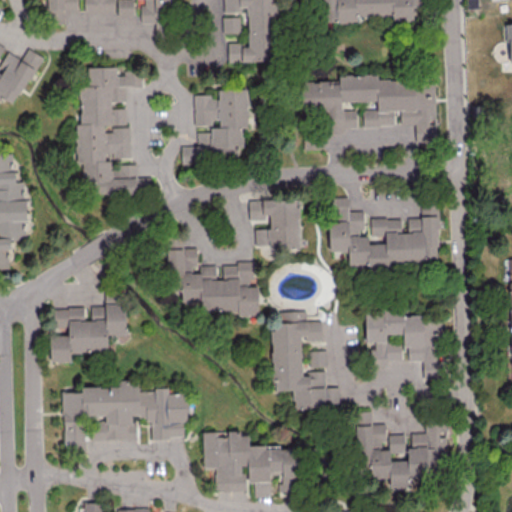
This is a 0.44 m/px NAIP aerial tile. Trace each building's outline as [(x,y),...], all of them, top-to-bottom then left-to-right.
[(46,0),(44,22),(63,23),(65,9),(76,9),(76,0),(83,0),(83,10),(113,12),(114,6),(112,0),(144,0),(144,4),(140,4),(139,22),(156,23),(157,27),(165,25),(166,12),(173,10),(173,0),(46,0)] [(116,0),(117,16),(134,15),(133,0),(116,0)] [(227,61),(275,60),(273,0),(223,0),(223,10),(247,9),(247,46),(237,46),(236,42),(227,42),(227,61)] [(322,0),(322,21),(357,21),(357,14),(392,14),(392,19),(413,19),(413,7),(429,7),(429,0),(322,0)] [(239,32),(239,16),(221,16),(222,32),(239,32)] [(0,100),(2,97),(12,104),(42,57),(28,47),(20,59),(7,50),(0,60),(0,52),(3,48),(0,45),(0,100)] [(81,193),(140,196),(149,194),(150,177),(135,177),(136,164),(128,158),(129,126),(111,126),(111,132),(104,131),(104,124),(116,124),(125,122),(126,107),(111,106),(110,102),(124,102),(125,85),(141,86),(141,80),(139,68),(87,66),(86,84),(80,86),(78,123),(76,123),(74,162),(82,163),(81,193)] [(435,80),(378,80),(378,74),(338,74),(338,81),(302,81),(302,110),(327,110),(327,116),(355,116),(355,110),(341,110),(341,101),(362,101),(362,125),(415,124),(415,141),(435,141),(435,80)] [(246,87),(217,88),(218,94),(192,95),(194,128),(195,127),(196,145),(180,146),(181,163),(211,162),(210,153),(243,152),(241,128),(248,127),(246,87)] [(0,267),(7,268),(12,257),(12,240),(27,237),(27,185),(18,181),(14,181),(16,177),(17,153),(0,152),(0,267)] [(437,260),(438,204),(420,204),(420,217),(407,217),(407,232),(400,232),(400,218),(366,217),(366,211),(348,210),(348,196),(331,196),(331,221),(329,221),(328,251),(348,251),(347,264),(367,265),(367,266),(387,267),(387,259),(437,260)] [(254,247),(300,246),(299,198),(248,199),(248,219),(261,219),(261,214),(269,214),(269,228),(253,228),(254,247)] [(257,314),(258,285),(252,285),(252,260),(236,260),(236,265),(196,264),(196,247),(182,247),(182,237),(167,237),(166,277),(181,277),(181,302),(200,302),(199,310),(237,311),(237,313),(257,314)] [(49,307),(51,361),(70,361),(70,352),(107,351),(107,335),(126,334),(125,303),(90,304),(91,319),(84,320),(84,306),(49,307)] [(272,390),(292,389),(293,409),(326,407),(326,403),(338,403),(337,386),(325,386),(325,371),(301,371),(300,339),(321,338),(320,320),(305,320),(305,309),(274,310),(275,329),(270,330),(272,390)] [(441,314),(365,310),(364,341),(371,341),(370,361),(401,363),(401,345),(385,345),(386,333),(403,334),(402,346),(407,346),(406,360),(422,361),(421,377),(438,378),(441,314)] [(308,366),(326,366),(325,349),(308,350),(308,366)] [(61,391),(63,446),(84,451),(86,451),(84,418),(85,415),(105,415),(104,420),(90,420),(91,440),(135,438),(134,414),(140,416),(148,415),(149,438),(183,436),(183,428),(188,409),(188,394),(182,393),(168,393),(167,385),(151,386),(128,379),(119,379),(117,385),(82,387),(80,390),(61,391)] [(447,471),(446,424),(424,425),(424,432),(387,433),(388,448),(384,448),(383,423),(370,423),(370,410),(354,411),(355,466),(369,465),(370,478),(388,478),(389,486),(438,485),(437,471),(447,471)] [(298,446),(248,445),(248,432),(227,431),(227,437),(218,436),(218,431),(202,431),(202,468),(214,468),(214,490),(246,490),(246,482),(253,482),(253,496),(270,496),(270,473),(279,473),(279,495),(297,495),(298,446)] [(148,511),(148,508),(116,507),(116,511),(100,511),(100,501),(83,501),(83,511),(148,511)]
